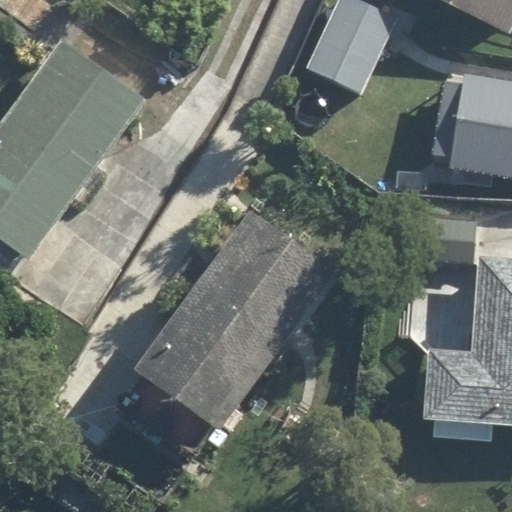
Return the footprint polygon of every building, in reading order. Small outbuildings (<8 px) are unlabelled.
[(396,24),(343,0),(336,0),(307,66),(365,93),(396,24)] [(511,0),(435,0),(511,35),(511,0)] [(32,270),(147,99),(67,45),(0,144),(0,291),(4,294),(24,264),(32,270)] [(511,84),(467,77),(452,168),(511,177),(511,84)] [(138,363),(164,383),(140,416),(198,459),(226,421),(231,424),(341,275),(252,209),(138,363)] [(474,266),(477,220),(415,216),(412,262),(474,266)] [(511,428),(511,260),(479,259),(474,354),(435,352),(432,425),(511,428)]
